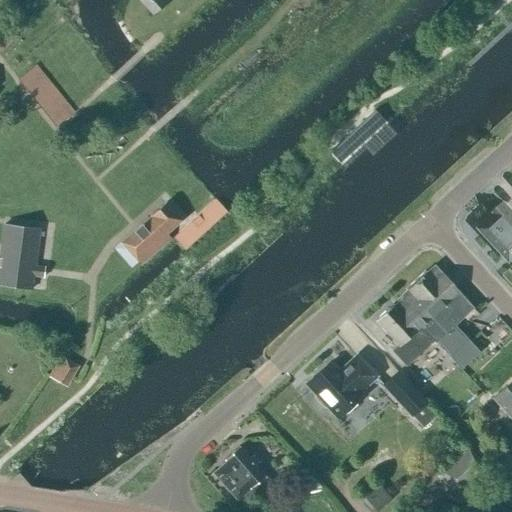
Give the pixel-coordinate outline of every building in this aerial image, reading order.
[(166,4),(163,0),(137,0),(152,17),(166,4)] [(0,51),(0,52),(12,41),(6,35),(0,40),(0,51)] [(58,127),(73,115),(36,68),(21,80),(58,127)] [(396,138),(374,114),(329,155),(345,172),(365,153),(372,160),(396,138)] [(184,250),(226,212),(215,199),(197,216),(173,238),(174,239),(176,242),(184,250)] [(182,221),(165,202),(149,216),(149,215),(119,242),(119,243),(113,249),(130,268),(137,262),(141,266),(171,239),(167,234),(182,221)] [(511,211),(503,202),(493,212),(494,213),(478,228),(509,262),(511,259),(511,211)] [(44,279),(45,269),(35,268),(40,231),(4,227),(0,255),(0,286),(32,291),(34,277),(44,279)] [(400,298),(435,340),(461,369),(478,353),(453,326),(473,309),(432,265),(398,296),(400,298)] [(419,354),(435,340),(400,298),(375,321),(398,346),(391,352),(404,365),(418,352),(419,354)] [(356,356),(338,373),(330,363),(307,384),(317,395),(314,398),(324,409),(327,406),(337,417),(360,396),(358,394),(375,377),(356,356)] [(67,388),(79,367),(62,358),(50,378),(67,388)] [(426,403),(397,371),(381,386),(411,418),(412,417),(423,429),(437,416),(425,404),(426,403)] [(511,419),(511,381),(493,399),(511,419)] [(504,465),(511,457),(511,443),(509,441),(495,454),(504,465)] [(249,459),(238,447),(224,460),(225,462),(212,473),(236,501),(253,486),(264,499),(275,490),(255,466),(259,463),(252,456),(249,459)] [(459,493),(486,468),(467,449),(437,477),(446,487),(449,483),(459,493)] [(317,480),(303,466),(294,467),(295,485),(301,484),(302,491),(317,489),(317,480)] [(391,498),(378,484),(363,498),(376,511),(391,498)]
